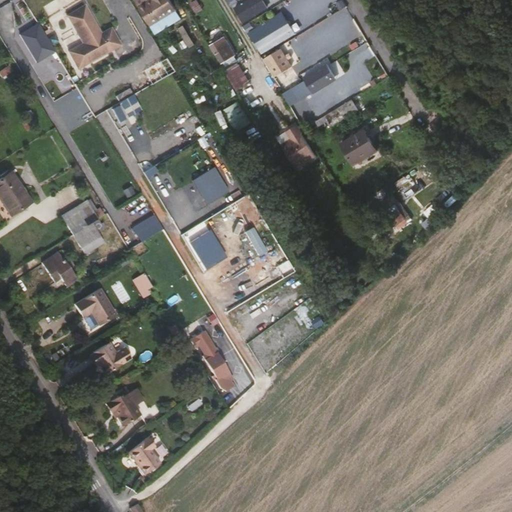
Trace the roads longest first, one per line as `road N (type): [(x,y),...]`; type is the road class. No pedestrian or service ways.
road 1 (track): [(199,240),(275,354),(266,374),(121,511)]
road 2 (unclassified): [(113,511),(0,328)]
road 3 (track): [(472,189),(400,69)]
road 4 (track): [(415,511),(511,432)]
